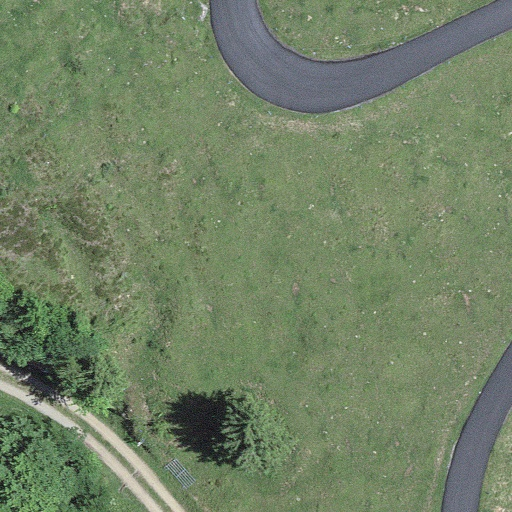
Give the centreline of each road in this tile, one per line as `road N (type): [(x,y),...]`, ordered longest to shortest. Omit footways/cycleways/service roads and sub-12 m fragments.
road 1 (unclassified): [(511,13),(407,63),(312,88),(263,71),(229,18),(233,0)]
road 2 (track): [(144,511),(97,464),(0,394)]
road 3 (unclassified): [(459,511),(474,431),(511,371)]
